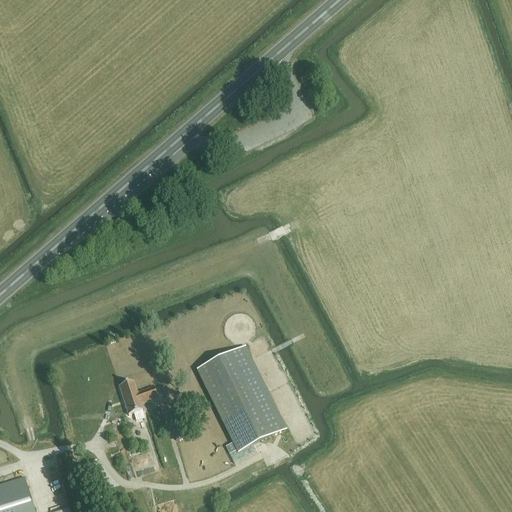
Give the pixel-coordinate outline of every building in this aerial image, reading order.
[(251,338),(254,334),(255,329),(254,324),(252,320),(248,316),(243,314),(238,313),(233,315),(228,318),(225,322),(224,327),(224,333),(226,337),(230,341),(234,343),(238,344),(243,343),(248,341),(251,338)] [(226,448),(230,455),(237,451),(238,454),(258,444),(285,431),(251,362),(244,348),(197,372),(224,425),(233,444),(226,448)] [(141,406),(158,400),(152,382),(135,387),(133,383),(119,387),(128,416),(133,414),(136,422),(145,419),(141,406)] [(181,414),(169,418),(173,429),(184,426),(181,414)] [(184,426),(173,429),(176,441),(188,437),(184,426)] [(106,490),(96,461),(83,465),(93,494),(106,490)] [(0,511),(34,511),(24,479),(0,486),(0,511)] [(108,497),(107,493),(95,497),(97,501),(108,497)]
